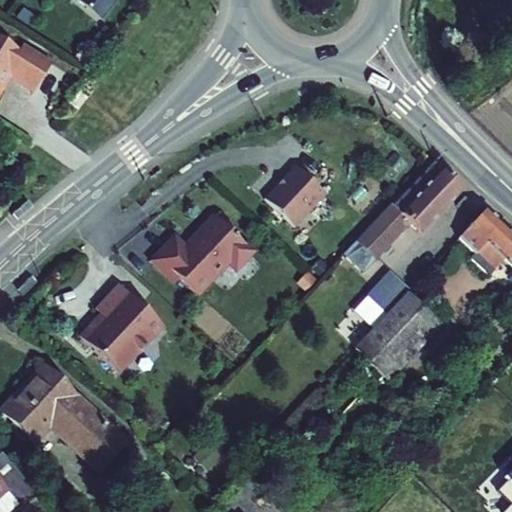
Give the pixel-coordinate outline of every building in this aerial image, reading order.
[(80,0),(73,9),(96,28),(112,10),(111,8),(117,0),(80,0)] [(0,103),(3,99),(0,97),(0,92),(6,83),(11,86),(33,100),(50,74),(21,56),(18,61),(0,49),(0,103)] [(0,97),(3,99),(11,86),(6,83),(0,92),(0,97)] [(294,168),(264,200),(294,229),(325,196),(294,168)] [(463,197),(434,170),(393,213),(391,212),(356,249),(375,267),(409,231),(421,242),(463,197)] [(173,240),(152,262),(175,283),(178,280),(196,296),(227,262),(235,269),(250,252),(227,229),(231,226),(217,213),(194,238),(195,239),(185,251),(173,240)] [(511,244),(484,218),(456,246),(468,258),(467,266),(483,280),(499,265),(511,276),(511,244)] [(375,267),(356,249),(344,262),(363,280),(375,267)] [(385,321),(408,296),(387,276),(364,300),(385,321)] [(385,321),(369,337),(400,368),(452,314),(421,282),(408,296),(385,321)] [(89,328),(79,339),(117,374),(162,327),(118,286),(94,311),(101,317),(93,328),(89,328)] [(125,456),(49,374),(3,417),(33,450),(48,436),(95,483),(125,456)] [(0,511),(15,500),(13,497),(31,481),(0,447),(0,511)] [(508,481),(497,492),(511,505),(504,511),(511,511),(511,471),(506,478),(508,481)]
